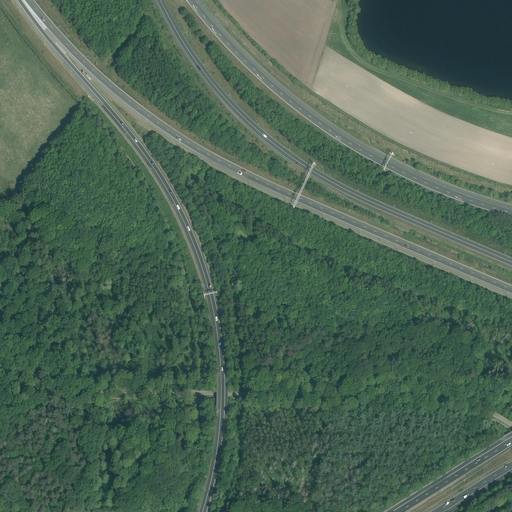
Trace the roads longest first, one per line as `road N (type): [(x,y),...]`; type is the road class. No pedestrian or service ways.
road 1 (motorway): [(18,0),(145,154),(201,257),(222,374),(204,511)]
road 2 (motorway): [(29,0),(112,87),(187,142),(511,289)]
road 3 (motorway): [(511,265),(297,166),(212,88),(157,0)]
road 4 (unknown): [(466,400),(461,392),(42,382)]
road 5 (motorway): [(511,212),(353,146),(258,73),(190,0)]
road 6 (unclassified): [(511,424),(457,398),(239,393)]
road 7 (unclassified): [(0,387),(239,393)]
road 8 (motorway): [(511,440),(398,511)]
